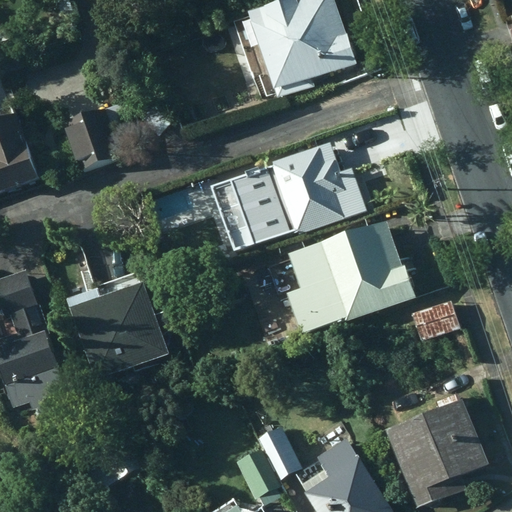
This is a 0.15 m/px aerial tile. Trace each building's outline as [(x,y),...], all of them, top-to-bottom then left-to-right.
[(354,34),(344,0),(301,0),(283,5),(286,14),(266,20),(289,88),(368,61),(360,33),(354,34)] [(180,121),(157,99),(143,113),(166,136),(180,121)] [(130,102),(68,124),(86,171),(129,156),(130,102)] [(0,196),(54,177),(31,112),(0,121),(0,196)] [(276,244),(374,211),(360,168),(351,171),(342,141),(323,148),(320,136),(284,148),(288,160),(281,162),(290,189),(262,199),(276,244)] [(397,267),(385,231),(290,265),(298,289),(283,295),(301,346),(347,330),(349,333),(416,309),(404,275),(400,275),(397,267)] [(25,334),(1,341),(20,407),(38,402),(42,416),(63,409),(61,403),(78,398),(51,304),(45,305),(35,269),(1,279),(12,319),(20,316),(25,334)] [(166,308),(157,281),(150,283),(86,307),(83,307),(103,360),(109,378),(180,352),(173,333),(174,333),(181,330),(181,329),(172,306),(166,308)] [(458,302),(421,313),(430,340),(467,329),(458,302)] [(447,412),(401,428),(429,509),(478,492),(472,475),(502,465),(480,402),(473,405),(469,394),(444,403),(447,412)] [(269,438),(287,480),(310,470),(293,428),(269,438)] [(407,511),(375,454),(370,458),(359,441),(332,456),(345,479),(322,492),(333,511),(407,511)] [(89,465),(106,492),(141,471),(125,445),(89,465)] [(271,450),(247,461),(264,499),(288,489),(271,450)] [(50,468),(44,456),(34,461),(41,473),(50,468)]
